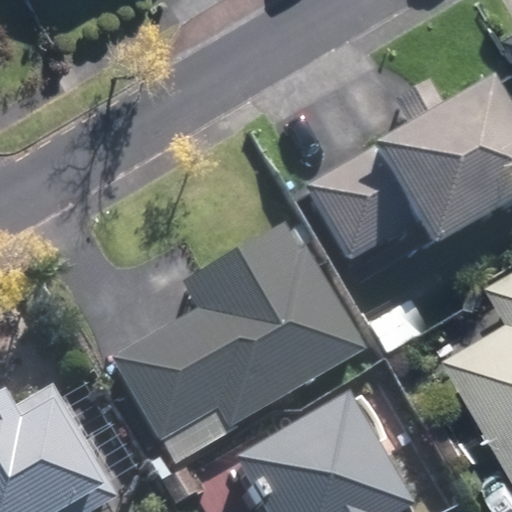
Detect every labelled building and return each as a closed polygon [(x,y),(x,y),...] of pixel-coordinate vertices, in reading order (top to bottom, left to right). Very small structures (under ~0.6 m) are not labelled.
[(511,206),(511,141),(483,89),(421,125),(403,95),(368,115),(386,145),(300,193),(344,270),(410,233),(423,257),(511,206)] [(293,259),(277,231),(176,288),(192,316),(107,363),(155,448),(213,416),(224,435),(361,358),(303,255),(293,259)] [(511,328),(453,362),(511,462),(511,282),(497,291),(511,315),(511,328)] [(428,331),(408,295),(366,319),(386,355),(428,331)] [(0,511),(101,511),(112,506),(47,392),(1,420),(0,418),(0,511)] [(342,414),(336,405),(223,471),(235,490),(205,509),(206,511),(399,511),(398,509),(405,505),(348,409),(342,414)] [(473,498),(501,480),(486,456),(458,474),(473,498)]
